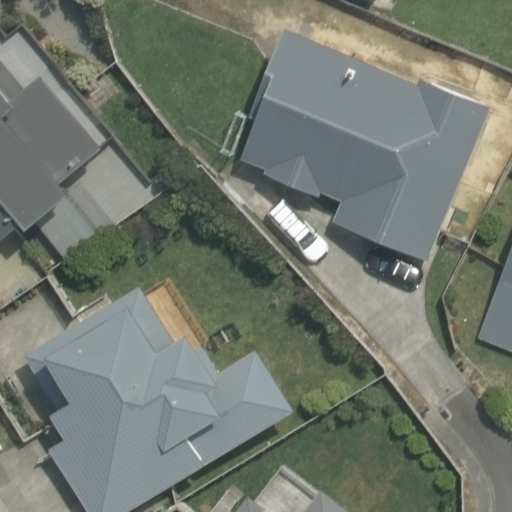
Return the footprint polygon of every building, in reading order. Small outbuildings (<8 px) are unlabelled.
[(337,197),(331,218),(425,255),(491,100),(418,68),(417,76),(285,21),(247,108),(253,112),(238,152),(262,164),(259,169),(315,193),(317,188),(337,197)] [(0,235),(17,223),(24,223),(68,189),(61,178),(99,144),(42,66),(23,80),(0,49),(0,235)] [(511,252),(479,337),(511,350),(511,252)] [(46,441),(88,511),(115,511),(292,404),(257,341),(218,364),(189,315),(170,327),(143,281),(24,353),(47,409),(64,433),(46,441)] [(361,511),(322,482),(299,511),(283,511),(251,488),(233,511),(361,511)]
